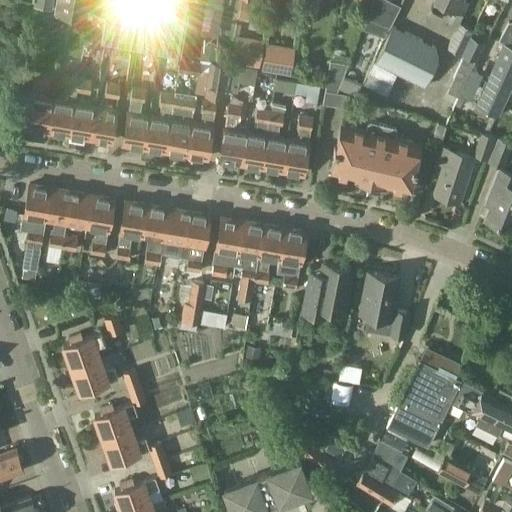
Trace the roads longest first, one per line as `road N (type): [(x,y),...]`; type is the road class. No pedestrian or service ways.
road 1 (residential): [(511,276),(353,222),(0,160)]
road 2 (residential): [(67,511),(0,318)]
